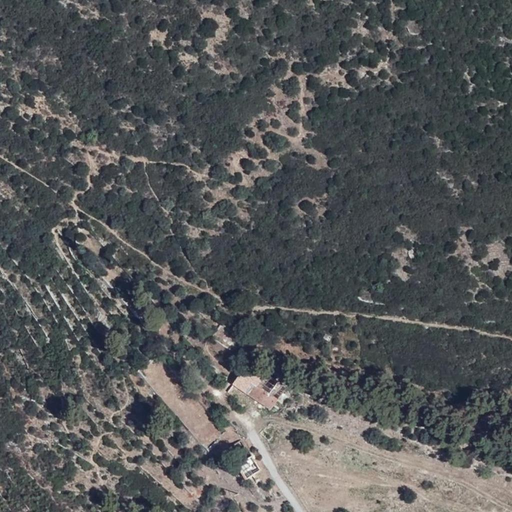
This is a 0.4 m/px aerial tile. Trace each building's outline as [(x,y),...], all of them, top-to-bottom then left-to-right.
[(303,412),(306,403),(299,400),(301,392),(256,372),(249,392),(292,413),(294,408),(303,412)] [(340,427),(344,420),(321,410),(319,415),(322,417),(332,423),(340,427)] [(317,422),(319,415),(308,411),(305,418),(317,422)] [(247,482),(261,471),(251,457),(236,468),(247,482)] [(270,488),(284,478),(273,464),(258,474),(270,488)]
